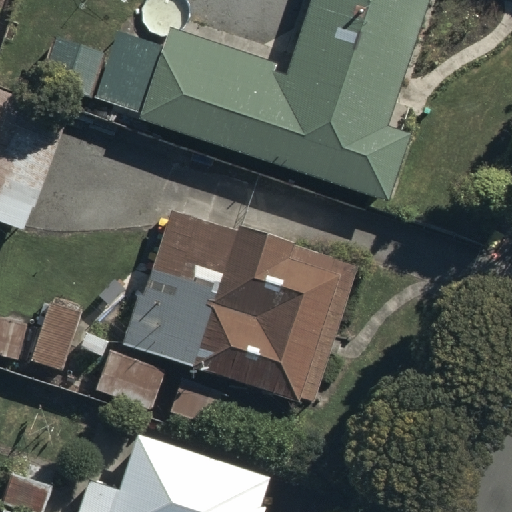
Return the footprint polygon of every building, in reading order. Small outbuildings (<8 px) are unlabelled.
[(167,51),(142,123),(395,212),(417,145),(394,137),(440,0),(318,0),(291,79),(171,38),(167,51)] [(167,51),(116,41),(93,101),(142,123),(167,51)] [(107,62),(56,44),(42,85),(93,101),(107,62)] [(0,223),(32,235),(69,128),(0,105),(0,223)] [(127,355),(305,415),(353,274),(175,213),(127,355)] [(29,371),(61,382),(78,330),(46,319),(29,371)] [(0,361),(29,371),(38,344),(0,331),(0,361)] [(95,400),(152,419),(164,383),(107,364),(95,400)] [(174,428),(208,439),(220,403),(187,392),(174,428)] [(77,511),(273,511),(280,494),(139,447),(122,499),(86,487),(77,511)]
